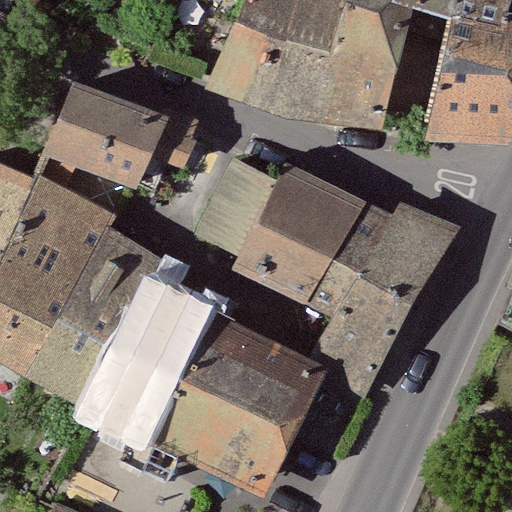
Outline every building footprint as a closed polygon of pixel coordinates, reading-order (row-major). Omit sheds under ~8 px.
[(293,0),(241,0),(233,21),(281,40),(284,33),(293,0)] [(343,5),(344,0),(293,0),(284,33),(328,46),(343,5)] [(410,6),(449,17),(456,19),(460,0),(344,0),(343,5),(375,13),(393,1),(410,6)] [(511,0),(460,0),(456,19),(502,33),(510,12),(511,4),(511,0)] [(375,13),(343,5),(328,46),(284,33),(281,40),(233,21),(201,87),(283,117),(379,127),(410,6),(393,1),(375,13)] [(511,117),(511,12),(510,12),(502,33),(456,19),(449,17),(421,138),(505,144),(511,117)] [(165,116),(70,80),(41,153),(133,187),(147,157),(165,116)] [(165,116),(147,157),(180,170),(191,139),(186,137),(193,121),(169,109),(165,116)] [(281,179),(235,156),(197,233),(243,254),(281,179)] [(0,162),(0,263),(37,179),(0,162)] [(289,164),(281,179),(243,254),(235,268),(341,317),(399,217),(289,164)] [(40,174),(37,179),(0,263),(0,362),(30,380),(108,227),(115,215),(40,174)] [(407,203),(399,217),(341,317),(319,358),(314,367),(327,374),(368,393),(415,303),(459,228),(407,203)] [(158,257),(108,227),(30,380),(82,408),(147,279),(158,257)] [(213,310),(147,279),(82,408),(154,446),(213,310)] [(511,291),(499,321),(511,328),(511,291)] [(319,358),(213,310),(154,446),(260,496),(327,374),(314,367),(319,358)] [(75,511),(52,502),(47,511),(75,511)]
